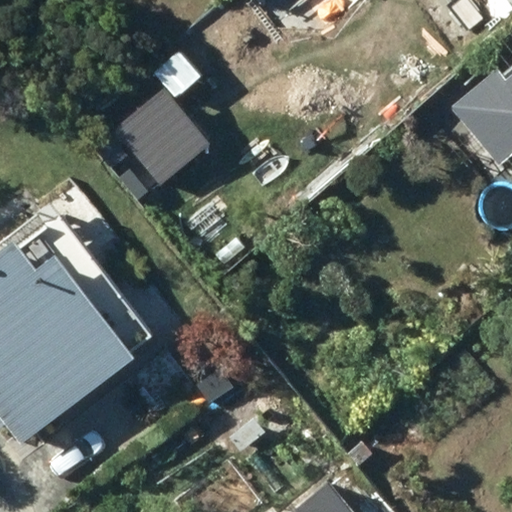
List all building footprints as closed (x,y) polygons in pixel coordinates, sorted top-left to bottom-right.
[(314,0),(335,28),(372,0),(314,0)] [(511,3),(511,0),(437,0),(467,39),(511,3)] [(213,65),(170,93),(201,139),(243,110),(213,65)] [(511,78),(509,74),(461,113),(510,172),(511,170),(511,78)] [(0,395),(5,402),(0,405),(0,411),(16,434),(23,428),(39,450),(155,368),(147,356),(163,345),(69,212),(55,221),(65,235),(0,280),(0,395)] [(358,511),(337,486),(306,511),(358,511)]
